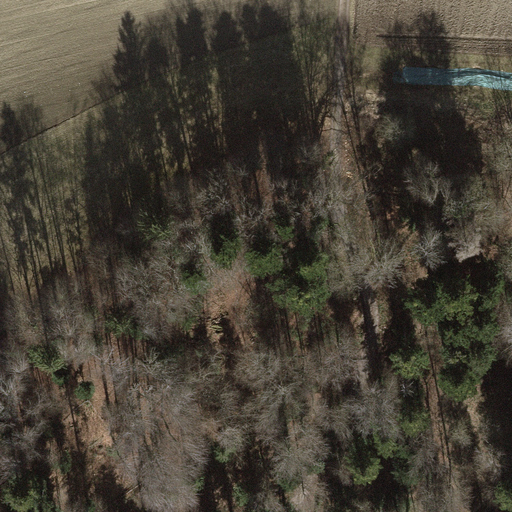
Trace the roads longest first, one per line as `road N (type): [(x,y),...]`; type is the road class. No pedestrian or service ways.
road 1 (track): [(338,133),(350,222),(375,305),(371,352),(298,511)]
road 2 (track): [(338,133),(348,0)]
